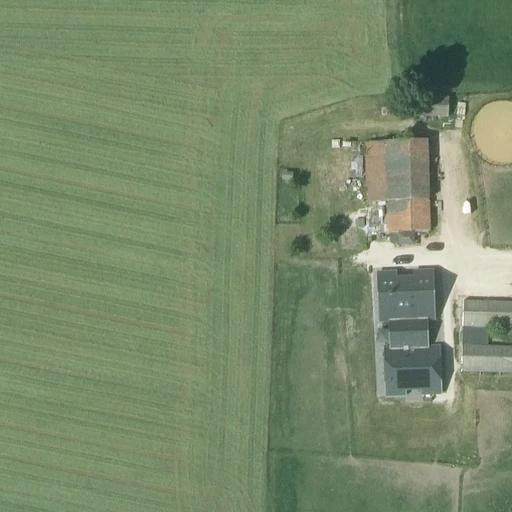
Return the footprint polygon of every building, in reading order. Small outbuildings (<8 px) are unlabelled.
[(443,120),(443,101),(413,100),(413,119),(443,120)] [(389,260),(429,259),(426,145),(365,146),(366,206),(387,205),(389,260)] [(349,191),(349,178),(317,178),(317,191),(349,191)] [(358,209),(360,242),(377,241),(376,208),(358,209)] [(397,276),(379,277),(380,325),(400,324),(400,352),(385,353),(386,399),(405,398),(405,393),(421,393),(421,398),(440,397),(439,351),(419,352),(419,324),(434,323),(434,307),(432,307),(432,308),(428,308),(427,291),(432,291),(433,291),(433,275),(415,276),(415,284),(397,285),(397,276)] [(511,325),(511,306),(463,306),(463,312),(457,312),(456,323),(462,323),(461,373),(511,374),(511,350),(487,350),(487,331),(511,332),(511,325)] [(458,432),(489,415),(479,397),(448,414),(458,432)]
